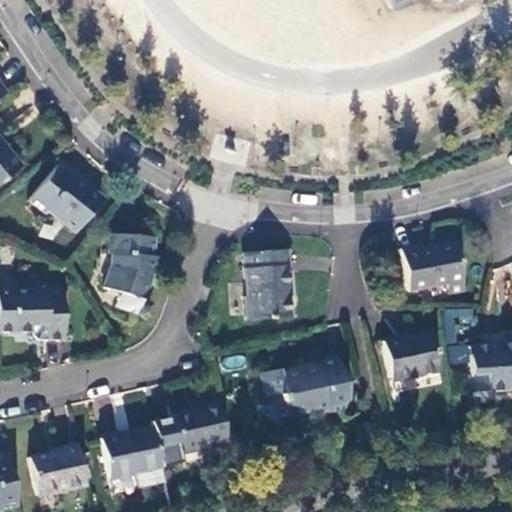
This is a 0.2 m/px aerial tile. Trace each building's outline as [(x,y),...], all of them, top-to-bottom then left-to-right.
[(383,0),(389,9),(406,0),(435,0),(438,2),(439,0),(447,0),(449,0),(451,6),(455,5),(454,0),(383,0)] [(0,123),(0,180),(20,165),(0,138),(0,132),(5,129),(0,123)] [(60,161),(29,200),(44,212),(47,207),(76,229),(102,197),(75,176),(76,173),(60,161)] [(153,236),(109,233),(107,253),(112,254),(111,264),(103,286),(125,295),(121,305),(135,311),(149,272),(153,236)] [(462,292),(452,244),(417,251),(416,247),(398,250),(407,293),(444,285),(447,295),(462,292)] [(286,251),(242,254),(246,296),(243,297),(246,319),(289,317),(285,268),(287,268),(286,251)] [(61,288),(0,289),(0,331),(42,331),(42,340),(62,339),(61,288)] [(485,392),(511,390),(511,332),(483,334),(483,346),(467,348),(469,377),(484,376),(485,392)] [(436,371),(428,335),(401,340),(400,338),(383,342),(390,380),(436,371)] [(301,366),(278,371),(278,369),(262,372),(264,388),(265,390),(278,387),(282,391),(284,401),(287,416),(311,411),(312,413),(325,410),(326,412),(349,407),(338,358),(317,362),(318,365),(302,368),(301,366)] [(467,393),(485,392),(484,376),(469,377),(466,377),(467,393)] [(263,405),(284,401),(282,391),(278,387),(265,390),(264,388),(260,388),(263,405)] [(177,453),(225,443),(217,403),(198,407),(198,410),(170,416),(177,453)] [(106,479),(159,468),(151,429),(99,441),(106,479)] [(36,494),(83,486),(75,444),(57,448),(57,451),(28,457),(36,494)] [(0,509),(16,506),(6,455),(0,456),(0,509)]
